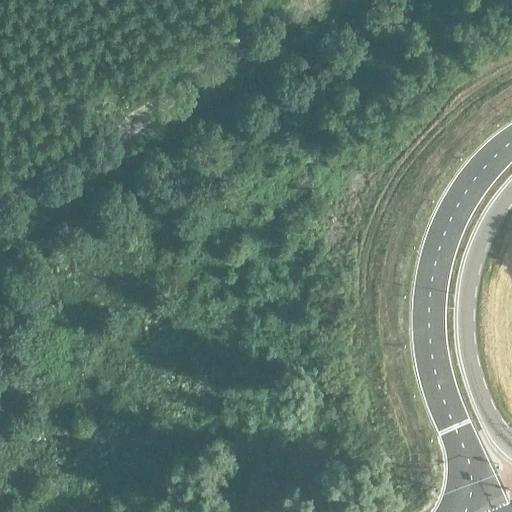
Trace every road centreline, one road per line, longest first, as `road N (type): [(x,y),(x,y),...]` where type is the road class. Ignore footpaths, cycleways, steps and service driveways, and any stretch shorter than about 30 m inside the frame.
road 1 (trunk): [(511,148),(462,211),(437,291),(441,367),(480,474),(474,511)]
road 2 (unclassified): [(0,217),(304,0)]
road 3 (trunk): [(511,443),(483,398),(465,317),(476,252),(511,191)]
